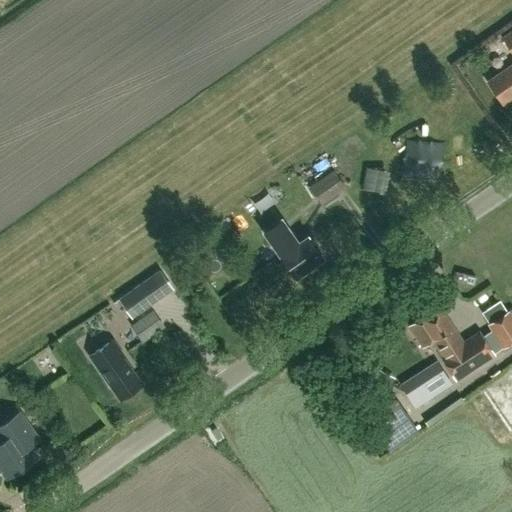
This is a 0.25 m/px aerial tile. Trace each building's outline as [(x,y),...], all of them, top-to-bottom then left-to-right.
[(511,53),(511,31),(502,39),(511,53)] [(511,64),(487,81),(502,103),(511,96),(511,64)] [(321,205),(346,188),(333,170),(309,187),(321,205)] [(295,246),(278,220),(262,232),(280,257),(279,258),(296,279),(323,259),(306,237),(295,246)] [(132,318),(170,291),(173,288),(160,269),(118,298),(132,318)] [(503,346),(511,340),(511,314),(509,310),(488,323),(503,346)] [(478,332),(462,343),(442,311),(432,317),(428,312),(408,325),(422,346),(432,339),(443,357),(442,358),(455,378),(492,354),(478,332)] [(119,399),(142,384),(111,340),(88,356),(119,399)] [(428,374),(441,367),(436,360),(399,384),(414,408),(440,392),(428,374)] [(377,367),(365,390),(383,399),(395,377),(377,367)] [(441,367),(428,374),(440,392),(452,384),(441,367)] [(395,399),(366,419),(388,451),(417,431),(395,399)] [(36,458),(28,446),(39,438),(20,411),(0,424),(0,441),(0,442),(0,468),(2,472),(6,469),(10,475),(36,458)]
